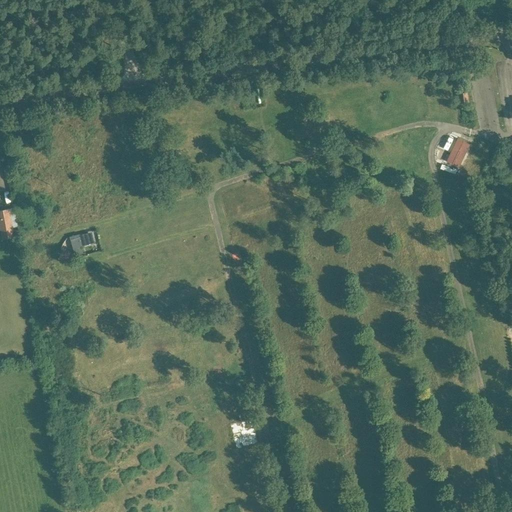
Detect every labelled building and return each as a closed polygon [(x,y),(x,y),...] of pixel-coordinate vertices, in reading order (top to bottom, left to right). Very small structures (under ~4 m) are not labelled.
[(434,87),(418,88),(420,114),(435,113),(434,87)] [(404,88),(389,91),(394,116),(409,113),(404,88)] [(379,92),(363,93),(365,119),(380,118),(379,92)] [(459,93),(460,103),(467,102),(466,92),(459,93)] [(348,95),(332,99),(339,125),(354,121),(348,95)] [(249,108),(238,132),(253,138),(263,114),(249,108)] [(212,110),(212,131),(228,131),(228,110),(212,110)] [(198,115),(183,118),(187,143),(203,140),(198,115)] [(88,125),(74,130),(81,149),(95,143),(88,125)] [(446,161),(459,167),(469,147),(456,140),(446,161)] [(426,144),(416,159),(428,168),(439,153),(426,144)] [(61,149),(53,163),(70,172),(78,159),(61,149)] [(338,164),(327,175),(344,192),(355,181),(338,164)] [(511,175),(503,166),(492,177),(510,196),(511,194),(511,175)] [(181,177),(178,203),(194,204),(197,179),(181,177)] [(60,182),(58,197),(78,199),(79,183),(60,182)] [(221,191),(219,217),(234,219),(237,193),(221,191)] [(310,192),(306,207),(332,215),(336,199),(310,192)] [(135,198),(128,211),(148,223),(156,209),(135,198)] [(442,203),(417,207),(420,222),(444,218),(442,203)] [(252,205),(237,224),(251,235),(266,216),(252,205)] [(80,209),(59,215),(63,230),(84,224),(80,209)] [(511,214),(494,215),(494,230),(511,230),(511,214)] [(11,216),(0,217),(0,229),(0,231),(13,228),(11,216)] [(328,224),(304,228),(307,244),(330,240),(328,224)] [(447,228),(424,232),(427,248),(450,243),(447,228)] [(71,236),(76,254),(83,252),(81,244),(95,241),(92,230),(71,236)] [(128,235),(128,253),(152,253),(152,235),(128,235)] [(264,247),(241,250),(243,266),(266,262),(264,247)] [(501,252),(484,257),(488,272),(505,267),(501,252)] [(449,254),(425,258),(428,273),(452,269),(449,254)] [(354,257),(328,257),(329,273),(355,273),(354,257)] [(34,272),(51,269),(50,263),(39,265),(39,259),(25,262),(26,269),(33,268),(34,272)] [(146,264),(143,279),(169,283),(172,268),(146,264)] [(89,267),(68,272),(71,287),(92,282),(89,267)] [(279,276),(253,280),(256,295),(281,291),(279,276)] [(511,280),(510,277),(494,285),(501,299),(511,293),(511,280)] [(452,284),(431,294),(439,311),(460,300),(452,284)] [(149,300),(145,301),(152,317),(172,308),(165,292),(149,300)] [(93,295),(72,302),(78,316),(98,309),(93,295)] [(336,297),(331,314),(356,321),(361,304),(336,297)] [(285,305),(261,325),(263,328),(267,325),(276,335),(297,318),(285,305)] [(462,313),(438,327),(447,342),(471,329),(462,313)] [(98,323),(78,329),(82,344),(102,338),(98,323)] [(295,325),(283,350),(299,358),(311,333),(295,325)] [(339,325),(321,334),(331,357),(349,348),(339,325)] [(483,327),(476,351),(493,356),(500,332),(483,327)] [(151,335),(148,351),(173,355),(176,340),(151,335)] [(106,355),(85,359),(88,374),(109,370),(106,355)] [(165,360),(142,365),(146,381),(169,375),(165,360)] [(178,386),(164,401),(175,412),(189,396),(178,386)] [(202,392),(194,411),(208,417),(217,398),(202,392)] [(231,397),(221,415),(234,422),(244,404),(231,397)] [(267,415),(265,433),(290,437),(292,419),(267,415)] [(215,441),(200,446),(210,473),(225,467),(215,441)] [(249,445),(234,446),(236,474),(252,473),(249,445)] [(273,445),(260,454),(273,473),(286,465),(273,445)] [(182,463),(172,474),(193,493),(203,481),(182,463)] [(454,480),(451,505),(469,507),(472,482),(454,480)] [(439,511),(435,496),(420,500),(423,511),(439,511)] [(166,499),(164,511),(192,511),(194,503),(166,499)]
